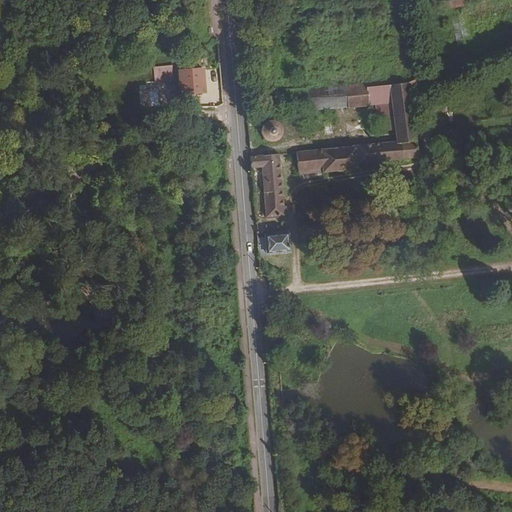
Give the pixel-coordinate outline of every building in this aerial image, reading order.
[(474,43),(470,15),(456,17),(460,46),(474,43)] [(415,96),(453,80),(449,65),(429,73),(414,81),(415,96)] [(173,78),(173,68),(155,69),(156,79),(173,78)] [(205,93),(203,69),(180,71),(182,95),(205,93)] [(421,160),(415,96),(414,81),(373,84),(372,78),(316,83),(316,108),(394,101),(398,139),(302,151),(302,171),(307,171),(307,175),(319,174),(319,171),(324,169),(324,174),(366,170),(366,166),(421,160)] [(274,123),(270,121),(267,120),(263,123),(261,125),(260,130),(259,135),(262,139),(266,140),(271,140),(275,139),(279,135),(277,127),(274,123)] [(210,140),(207,122),(168,131),(171,149),(210,140)] [(283,152),(254,155),(255,166),(264,165),(268,217),(286,213),(284,173),(283,152)] [(293,250),(291,232),(269,234),(270,252),(293,250)] [(283,349),(284,365),(291,364),(289,349),(283,349)]
